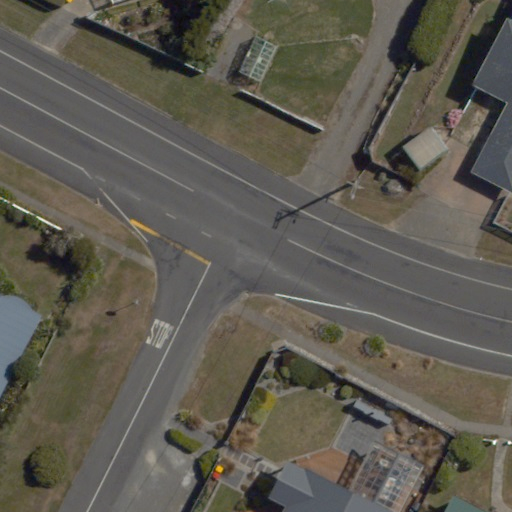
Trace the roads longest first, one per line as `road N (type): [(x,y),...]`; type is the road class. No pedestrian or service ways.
road 1 (residential): [(82,511),(234,210)]
road 2 (residential): [(234,210),(372,280),(511,323)]
road 3 (residential): [(0,86),(234,210)]
